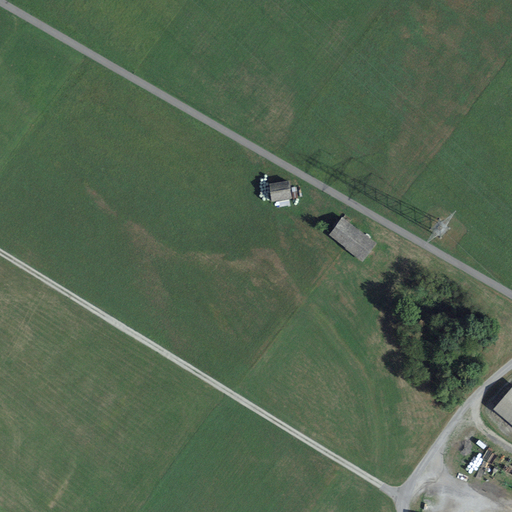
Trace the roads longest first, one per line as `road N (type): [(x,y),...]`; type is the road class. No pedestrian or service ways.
road 1 (unclassified): [(511,295),(0,2)]
road 2 (track): [(404,497),(0,253)]
road 3 (unclassified): [(402,511),(414,477),(456,418),(511,363)]
